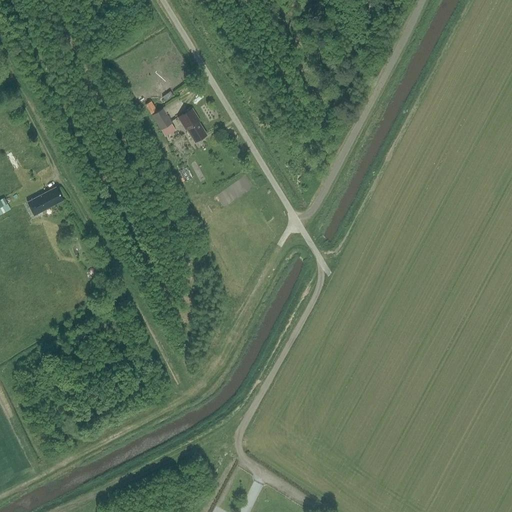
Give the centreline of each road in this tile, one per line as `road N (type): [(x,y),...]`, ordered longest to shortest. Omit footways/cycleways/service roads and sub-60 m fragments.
road 1 (residential): [(161,0),(315,252)]
road 2 (track): [(294,219),(323,199),(424,0)]
road 3 (track): [(0,66),(63,186)]
